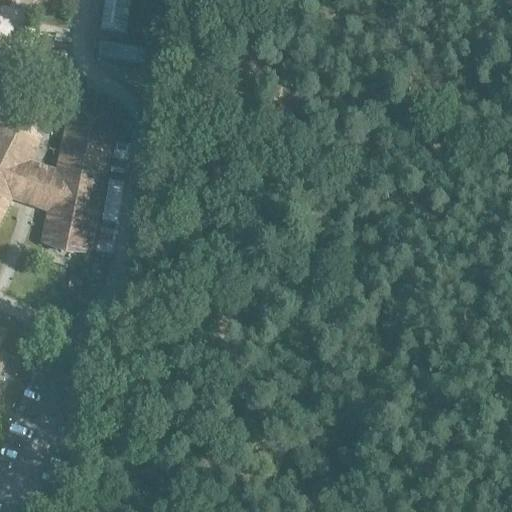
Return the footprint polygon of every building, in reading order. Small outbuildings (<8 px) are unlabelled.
[(105,0),(101,30),(127,34),(132,0),(105,0)] [(163,44),(170,0),(157,0),(156,13),(139,10),(134,38),(141,39),(140,41),(163,44)] [(0,57),(15,60),(25,13),(0,7),(0,9),(0,57)] [(132,56),(135,45),(89,35),(87,46),(132,56)] [(40,146),(0,126),(0,226),(12,202),(52,211),(47,240),(94,248),(117,114),(70,106),(58,173),(30,166),(40,146)]
